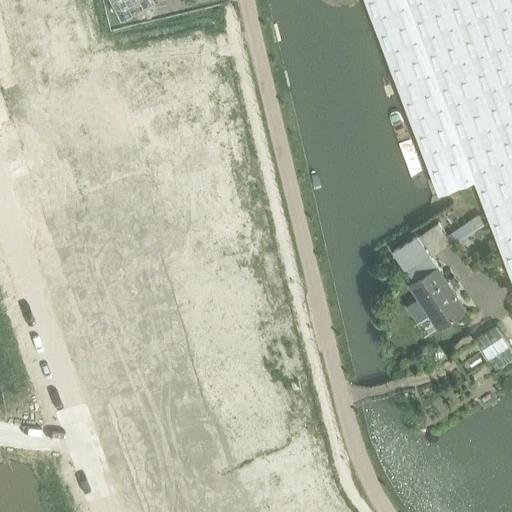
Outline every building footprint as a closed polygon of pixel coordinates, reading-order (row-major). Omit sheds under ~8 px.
[(52,0),(10,0),(13,10),(52,1),(52,0)] [(153,0),(109,0),(121,20),(155,2),(153,0)] [(511,0),(368,0),(440,191),(477,178),(511,272),(511,0)] [(18,30),(7,33),(7,34),(57,22),(52,1),(13,10),(18,30)] [(88,6),(76,9),(78,16),(90,14),(88,6)] [(90,14),(78,16),(80,24),(92,21),(90,14)] [(57,22),(7,34),(12,56),(63,44),(57,22)] [(209,32),(170,41),(176,65),(217,55),(217,54),(214,55),(209,32)] [(217,55),(176,65),(182,90),(223,80),(217,55)] [(226,104),(188,114),(194,138),(235,128),(235,127),(232,128),(226,104)] [(39,119),(26,123),(35,148),(63,139),(66,147),(87,140),(76,107),(59,112),(58,108),(37,115),(39,119)] [(235,128),(194,138),(199,162),(241,152),(235,128)] [(91,165),(46,181),(54,205),(100,190),(91,165)] [(253,175),(206,186),(212,211),(258,200),(253,175)] [(139,191),(128,195),(130,202),(142,199),(139,191)] [(113,222),(67,237),(74,257),(119,242),(113,222)] [(418,236),(394,251),(407,271),(410,269),(415,279),(409,283),(418,298),(407,305),(418,321),(429,314),(437,327),(466,309),(437,264),(434,259),(431,255),(451,242),(447,235),(438,222),(418,236)] [(262,234),(216,246),(222,271),(269,260),(262,234)] [(119,242),(74,257),(81,277),(126,262),(119,242)] [(160,264),(149,268),(151,276),(163,272),(160,264)] [(279,284),(232,295),(238,320),(285,309),(279,284)] [(132,300),(94,313),(102,335),(100,336),(100,337),(140,324),(132,300)] [(140,324),(100,337),(108,361),(148,347),(140,324)] [(511,347),(497,324),(475,338),(495,369),(511,358),(511,347)] [(222,347),(210,349),(212,357),(224,354),(222,347)] [(292,351),(245,362),(250,383),(297,372),(292,351)] [(156,371),(118,383),(126,406),(123,407),(124,408),(164,394),(156,371)] [(297,372),(250,383),(255,404),(302,393),(297,372)] [(164,394),(124,408),(132,432),(172,418),(164,394)] [(243,420),(231,422),(234,430),(245,427),(243,420)] [(207,424),(195,428),(198,436),(209,432),(207,424)] [(307,425),(268,435),(274,459),(316,449),(315,448),(313,449),(307,425)] [(316,449),(274,459),(280,483),(321,473),(316,449)] [(190,452),(145,467),(152,487),(197,472),(190,452)] [(197,472),(152,487),(158,508),(204,492),(197,472)] [(227,498),(216,501),(219,509),(230,505),(227,498)]
